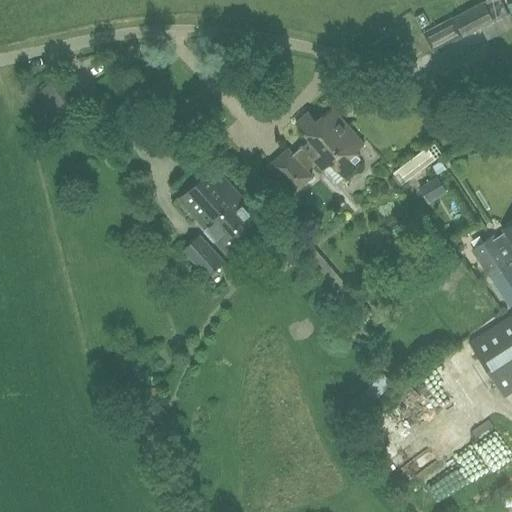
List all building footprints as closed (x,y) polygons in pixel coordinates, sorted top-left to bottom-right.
[(434,53),(484,26),(491,38),(509,28),(503,16),(509,14),(501,0),(486,0),(484,1),(423,33),(434,53)] [(36,93),(60,123),(81,107),(57,77),(36,93)] [(307,169),(309,168),(315,163),(322,171),(332,163),(345,178),(358,166),(350,157),(364,144),(332,107),(318,120),(309,110),(295,122),(310,139),(303,144),(304,145),(295,153),(288,146),(268,164),(294,194),(314,176),(307,169)] [(422,150),(392,172),(401,184),(431,162),(422,150)] [(182,198),(231,255),(267,223),(248,201),(251,199),(244,191),(241,194),(217,167),(182,198)] [(438,176),(419,187),(428,202),(446,192),(438,176)] [(494,236),(473,250),(490,275),(506,264),(511,260),(511,240),(506,232),(503,234),(496,239),(494,236)] [(225,261),(199,233),(182,250),(208,277),(225,261)] [(369,311),(312,245),(302,254),(360,319),(369,311)] [(511,306),(511,272),(506,264),(490,275),(511,307),(511,306)] [(511,313),(469,341),(504,397),(511,392),(511,313)] [(382,373),(365,389),(374,398),(391,383),(382,373)] [(160,445),(180,426),(150,394),(130,412),(160,445)] [(442,414),(434,396),(393,414),(401,433),(442,414)] [(472,414),(409,450),(424,476),(433,470),(448,495),(511,458),(511,451),(496,425),(483,433),(472,414)]
